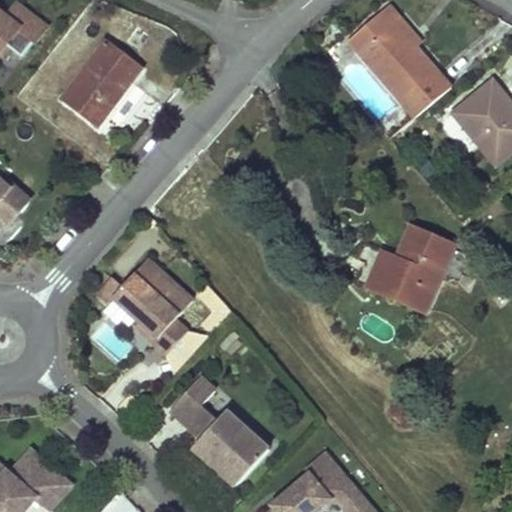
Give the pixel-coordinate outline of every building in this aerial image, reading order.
[(0,61),(10,49),(24,60),(34,46),(36,47),(51,28),(18,2),(7,16),(0,10),(0,61)] [(391,8),(385,13),(417,49),(422,44),(391,8)] [(385,13),(350,44),(416,119),(452,89),(417,49),(385,13)] [(106,44),(65,100),(101,128),(143,71),(106,44)] [(511,100),(496,80),(491,84),(511,108),(511,100)] [(511,108),(491,84),(454,115),(498,167),(511,155),(511,108)] [(0,177),(0,215),(2,218),(3,218),(14,218),(31,199),(14,184),(11,188),(0,177)] [(384,255),(369,289),(427,314),(456,249),(421,235),(408,265),(384,255)] [(169,352),(191,328),(179,317),(197,298),(151,257),(116,296),(143,320),(148,324),(143,329),(169,352)] [(189,314),(209,333),(232,308),(212,289),(189,314)] [(148,324),(143,320),(139,325),(143,329),(148,324)] [(216,391),(201,378),(171,412),(203,440),(195,449),(237,487),(271,450),(228,412),(220,421),(203,406),(216,391)] [(0,511),(26,511),(37,500),(50,511),(72,487),(31,452),(10,476),(0,467),(0,511)] [(349,511),(365,497),(324,455),(305,473),(309,476),(274,510),(276,511),(319,511),(332,500),(333,502),(340,502),(349,511)] [(378,511),(365,497),(349,511),(378,511)] [(49,511),(50,511),(37,500),(26,511),(49,511)]
